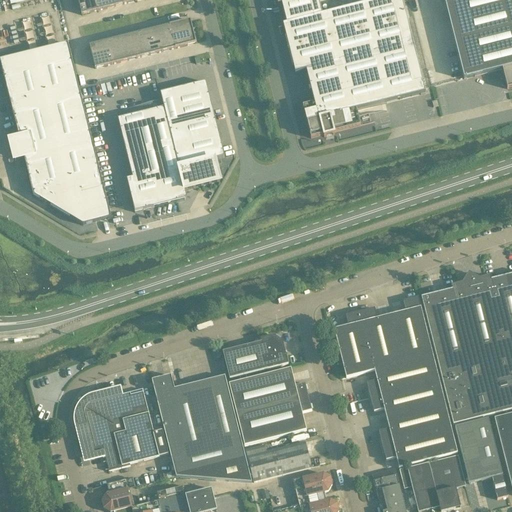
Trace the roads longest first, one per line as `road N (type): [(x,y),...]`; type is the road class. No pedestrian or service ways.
road 1 (primary): [(0,325),(46,320),(511,166)]
road 2 (unclassified): [(82,511),(63,414),(83,380),(302,304)]
road 3 (unclassified): [(0,206),(77,251),(215,218),(253,179)]
road 4 (unclassified): [(296,166),(511,114)]
road 5 (unclassified): [(302,304),(511,234)]
road 6 (residential): [(354,511),(302,304)]
road 7 (unclassified): [(253,179),(207,0)]
road 8 (unclassified): [(296,166),(253,0)]
